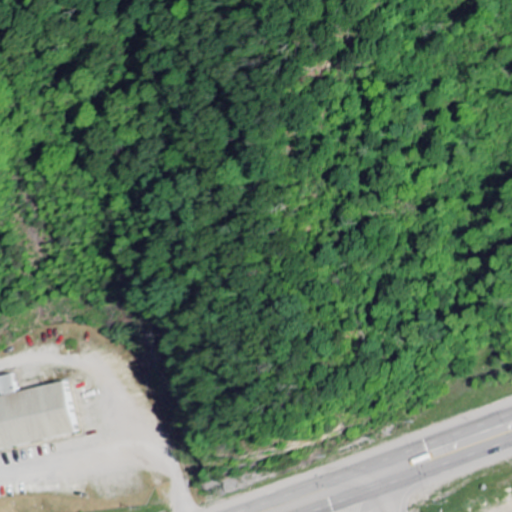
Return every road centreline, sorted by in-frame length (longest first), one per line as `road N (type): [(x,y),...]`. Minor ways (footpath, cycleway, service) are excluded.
road 1 (trunk): [(511,409),(226,511)]
road 2 (trunk): [(323,511),(511,444)]
